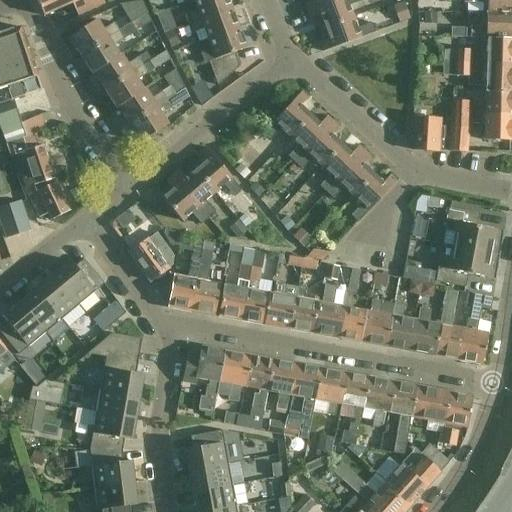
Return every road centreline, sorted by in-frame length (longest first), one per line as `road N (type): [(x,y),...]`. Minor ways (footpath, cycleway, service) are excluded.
road 1 (residential): [(496,385),(163,322)]
road 2 (residential): [(511,193),(412,178),(296,62)]
road 3 (residential): [(128,188),(62,92),(16,0)]
road 4 (residential): [(128,188),(296,62)]
road 5 (residential): [(163,511),(155,460),(163,322)]
road 6 (residential): [(433,511),(471,463),(496,385)]
road 7 (residential): [(163,322),(84,223)]
